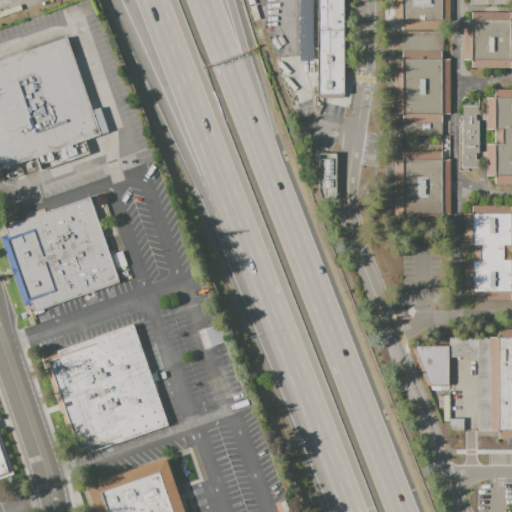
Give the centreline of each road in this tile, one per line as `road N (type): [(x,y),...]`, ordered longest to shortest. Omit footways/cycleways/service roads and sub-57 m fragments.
road 1 (residential): [(460,511),(350,234),(366,0)]
road 2 (motorway): [(398,511),(236,99)]
road 3 (motorway): [(256,268),(350,511)]
road 4 (motorway): [(110,0),(195,176),(226,192)]
road 5 (motorway): [(151,0),(226,192)]
